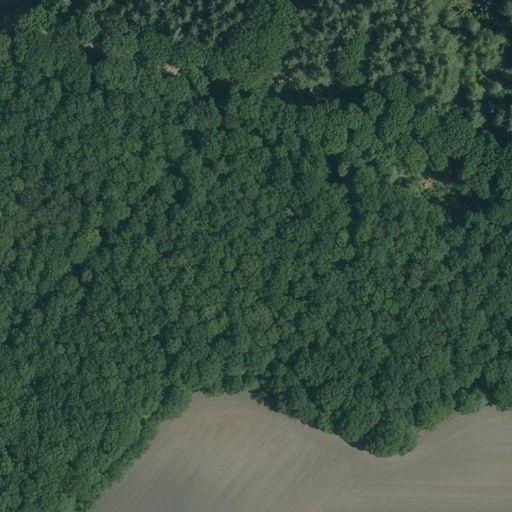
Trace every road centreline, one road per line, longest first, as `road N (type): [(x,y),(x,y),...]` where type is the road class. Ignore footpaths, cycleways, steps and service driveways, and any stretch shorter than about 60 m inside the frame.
road 1 (track): [(0,14),(511,165)]
road 2 (track): [(66,511),(164,395),(182,385),(250,369),(360,408),(511,374)]
